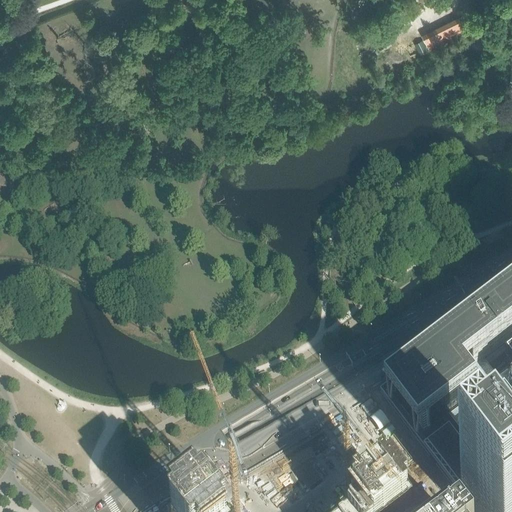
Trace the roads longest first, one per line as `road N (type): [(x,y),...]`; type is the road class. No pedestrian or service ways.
road 1 (primary): [(414,318),(132,487),(103,488),(65,467)]
road 2 (primary): [(133,511),(156,490),(426,328)]
road 3 (tertiary): [(218,465),(399,355),(426,328)]
road 4 (tertiary): [(414,318),(202,438)]
road 5 (tertiary): [(202,438),(94,511)]
